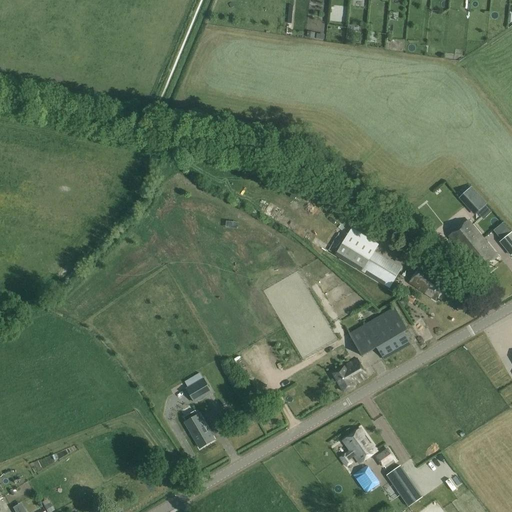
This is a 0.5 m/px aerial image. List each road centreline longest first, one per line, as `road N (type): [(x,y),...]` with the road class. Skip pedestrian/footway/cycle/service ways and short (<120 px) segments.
road 1 (unclassified): [(494,317),(457,270),(286,157),(0,98)]
road 2 (tertiary): [(159,511),(494,317)]
